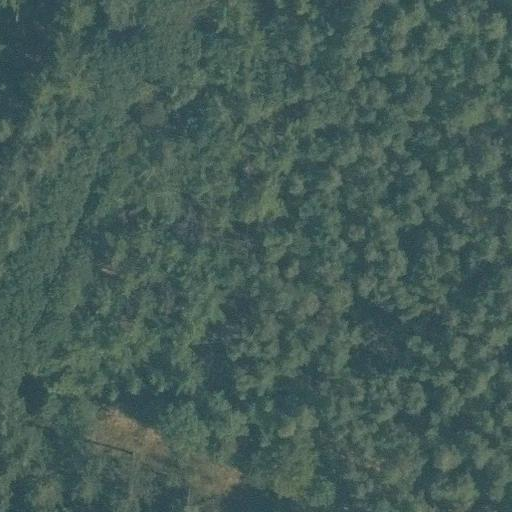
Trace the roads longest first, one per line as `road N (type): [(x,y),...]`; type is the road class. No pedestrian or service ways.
road 1 (track): [(18,344),(163,0)]
road 2 (track): [(349,511),(18,344)]
